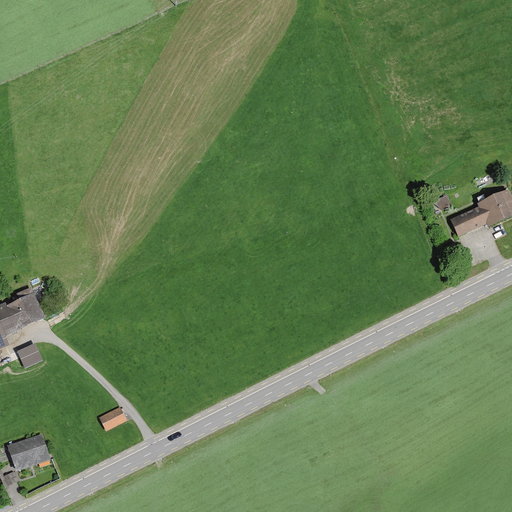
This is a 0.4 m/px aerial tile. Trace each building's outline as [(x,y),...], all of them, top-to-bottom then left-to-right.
[(478,214),(449,225),(455,240),(483,229),(484,232),(511,220),(511,207),(507,195),(475,208),(478,214)] [(446,198),(433,202),(436,213),(450,208),(446,198)] [(0,349),(4,348),(0,339),(41,322),(30,295),(2,307),(3,310),(0,311),(0,349)] [(19,349),(26,366),(45,358),(38,341),(19,349)] [(0,351),(0,361),(10,357),(7,349),(0,351)] [(125,407),(104,415),(111,431),(131,422),(125,407)] [(48,433),(13,443),(20,468),(55,458),(48,433)] [(13,474),(1,478),(5,488),(17,484),(13,474)]
